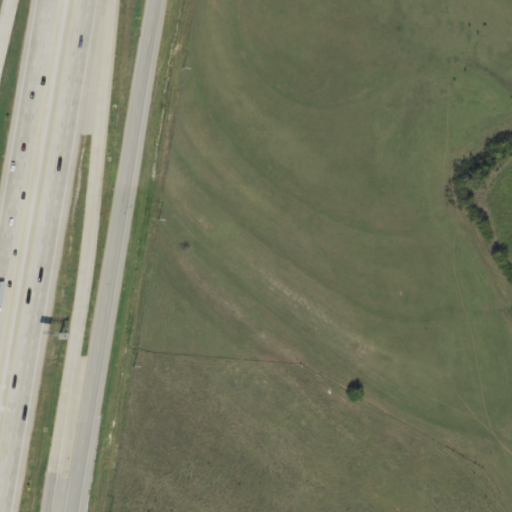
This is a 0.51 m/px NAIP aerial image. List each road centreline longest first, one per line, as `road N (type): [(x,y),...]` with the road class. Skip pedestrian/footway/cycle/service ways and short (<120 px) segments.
road 1 (tertiary): [(70,511),(153,0)]
road 2 (motorway): [(49,511),(108,0)]
road 3 (motorway): [(0,506),(84,0)]
road 4 (motorway): [(47,0),(0,281)]
